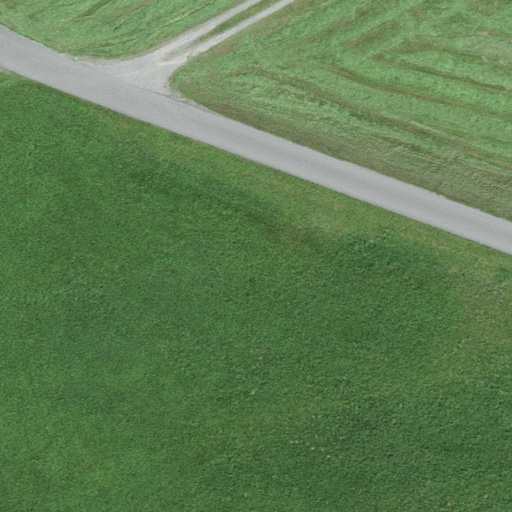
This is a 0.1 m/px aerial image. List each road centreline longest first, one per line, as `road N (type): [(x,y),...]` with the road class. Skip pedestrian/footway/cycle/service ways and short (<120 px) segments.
road 1 (residential): [(0,66),(511,250)]
road 2 (track): [(124,110),(198,20),(237,0)]
